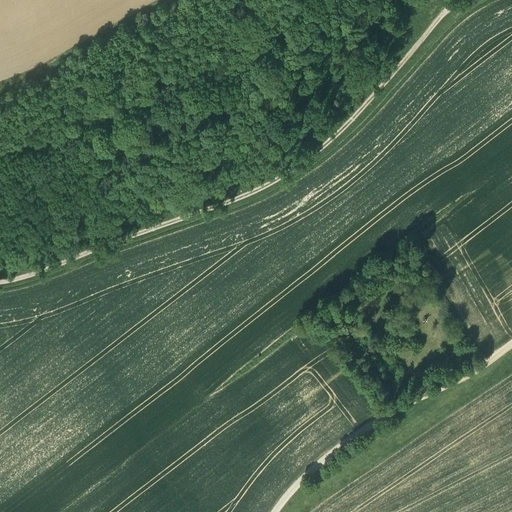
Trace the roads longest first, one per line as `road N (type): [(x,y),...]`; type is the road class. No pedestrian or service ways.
road 1 (track): [(0,282),(282,175),(338,132),(451,6)]
road 2 (track): [(511,343),(359,433),(274,511)]
